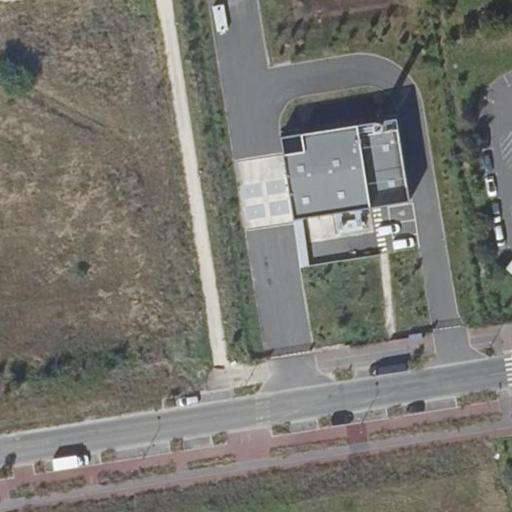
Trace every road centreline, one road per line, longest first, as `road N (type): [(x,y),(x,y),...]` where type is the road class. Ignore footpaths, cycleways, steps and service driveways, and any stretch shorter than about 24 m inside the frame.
road 1 (tertiary): [(381,390),(0,452)]
road 2 (tertiary): [(381,390),(511,368)]
